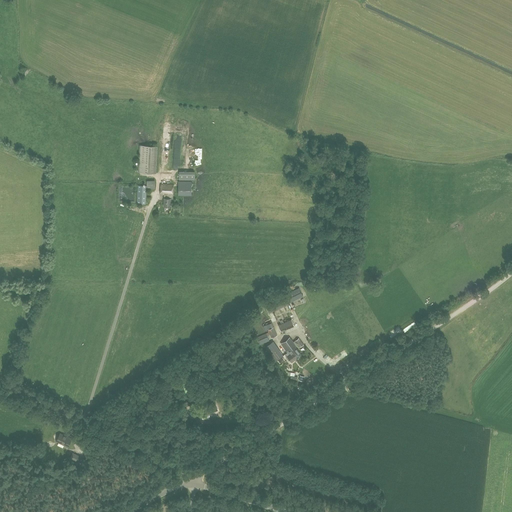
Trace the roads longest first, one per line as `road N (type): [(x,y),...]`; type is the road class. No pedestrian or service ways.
road 1 (unclassified): [(194,483),(511,272)]
road 2 (unclassified): [(183,484),(173,467),(0,382)]
